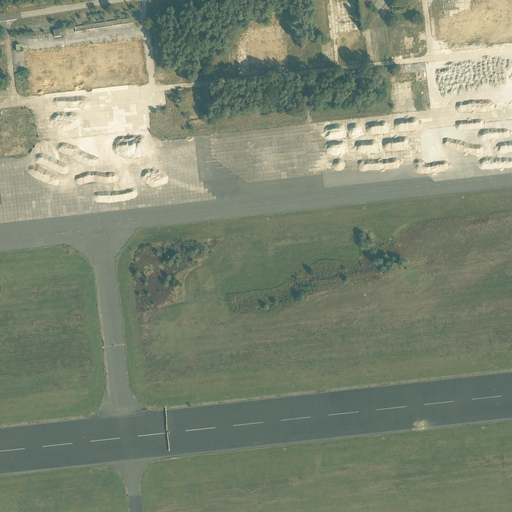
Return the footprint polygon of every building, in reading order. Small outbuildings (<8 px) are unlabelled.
[(325,0),(316,0),(318,27),(327,26),(325,0)] [(247,43),(249,70),(281,67),(280,53),(283,53),(283,47),(286,47),(286,38),(293,38),(292,29),(284,29),(283,14),(273,15),(274,25),(248,27),(249,43),(247,43)] [(392,38),(394,54),(418,51),(416,32),(418,32),(417,26),(399,28),(400,34),(401,34),(402,37),(392,38)] [(338,32),(340,59),(361,58),(359,31),(338,32)] [(227,76),(237,76),(237,68),(227,69),(227,76)] [(397,73),(397,82),(414,81),(414,72),(397,73)]
